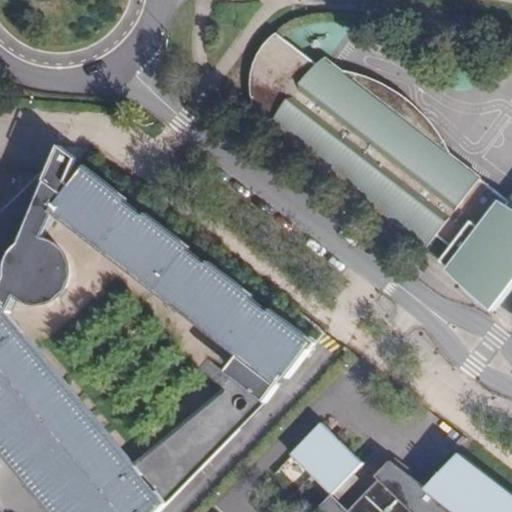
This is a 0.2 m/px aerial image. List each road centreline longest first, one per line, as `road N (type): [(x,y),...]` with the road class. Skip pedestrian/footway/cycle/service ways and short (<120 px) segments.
road 1 (residential): [(426,307),(183,120),(126,61)]
road 2 (tertiary): [(0,67),(63,85),(126,61)]
